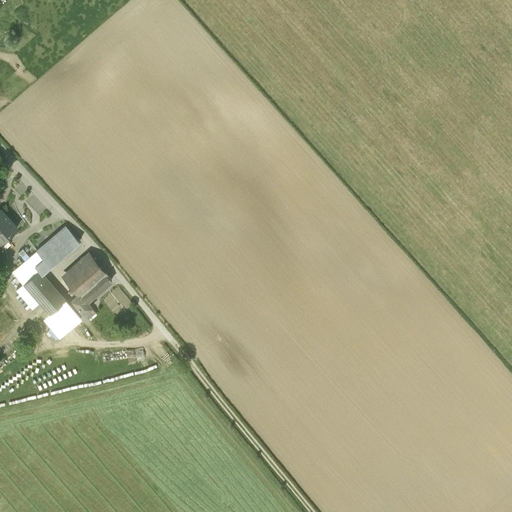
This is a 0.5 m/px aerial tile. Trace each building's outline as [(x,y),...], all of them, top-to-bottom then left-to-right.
[(17,227),(0,208),(0,238),(1,240),(0,240),(0,241),(0,242),(17,227)] [(51,266),(50,265),(79,241),(65,226),(13,271),(23,282),(38,269),(42,273),(51,266)] [(91,255),(65,278),(79,293),(104,271),(91,255)] [(23,282),(49,312),(63,299),(64,298),(42,273),(38,269),(23,282)] [(87,301),(111,279),(104,271),(79,293),(72,299),(72,300),(83,313),(91,306),(87,301)] [(77,317),(63,299),(49,312),(64,329),(77,317)] [(96,311),(91,306),(83,313),(88,318),(96,311)]
